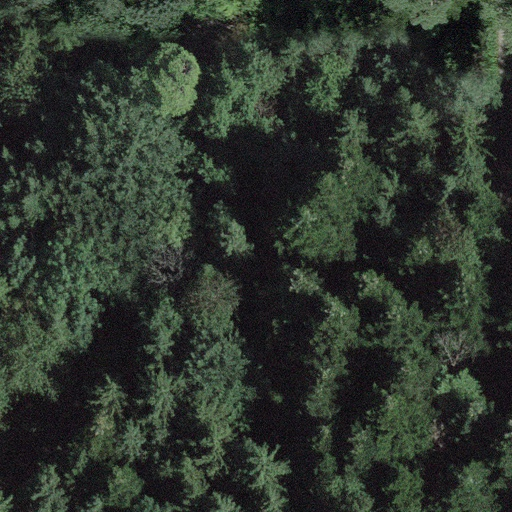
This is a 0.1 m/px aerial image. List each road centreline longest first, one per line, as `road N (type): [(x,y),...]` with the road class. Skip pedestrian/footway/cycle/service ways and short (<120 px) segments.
road 1 (track): [(297,0),(270,38),(92,402),(0,502)]
road 2 (track): [(501,511),(507,0)]
